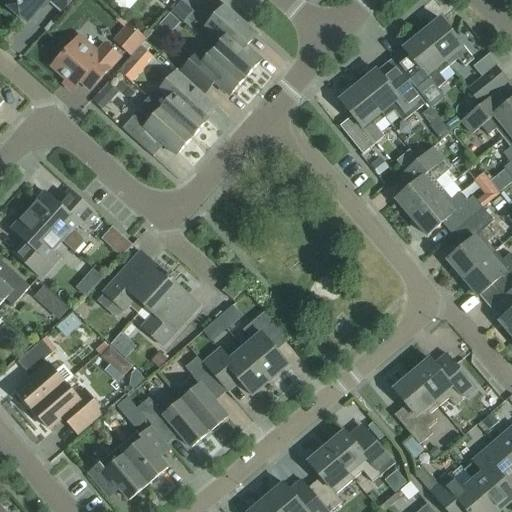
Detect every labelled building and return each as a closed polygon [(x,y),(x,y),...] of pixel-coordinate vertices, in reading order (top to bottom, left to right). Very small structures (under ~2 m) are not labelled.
[(1,0),(27,23),(47,0),(49,0),(62,11),(71,0),(1,0)] [(116,0),(113,3),(126,14),(138,0),(116,0)] [(184,0),(174,13),(185,23),(202,3),(198,0),(184,0)] [(257,35),(224,6),(205,27),(211,32),(222,42),(214,51),(246,79),(262,61),(247,48),(257,35)] [(112,41),(131,57),(132,58),(141,47),(148,40),(119,15),(115,20),(124,27),(112,41)] [(422,35),(449,68),(458,60),(464,68),(474,60),(441,20),(422,35)] [(440,75),(449,68),(422,35),(404,50),(416,65),(403,75),(426,103),(430,108),(443,98),(437,90),(446,83),(440,75)] [(98,50),(81,36),(52,67),(75,88),(81,82),(91,91),(120,58),(106,45),(104,43),(98,50)] [(151,56),(141,47),(132,58),(131,57),(118,71),(129,81),(151,56)] [(178,70),(177,71),(204,95),(215,83),(230,97),(246,79),(214,51),(206,59),(199,52),(180,73),(178,70)] [(403,51),(392,59),(403,73),(415,64),(403,51)] [(389,84),(402,74),(391,60),(378,70),(389,84)] [(480,105),(508,82),(496,68),(468,91),(480,105)] [(204,95),(177,71),(159,91),(154,92),(148,99),(193,139),(194,138),(193,137),(208,120),(201,114),(212,102),(204,95)] [(426,103),(403,75),(389,86),(377,71),(359,86),(385,119),(394,111),(403,122),(424,105),(426,103)] [(376,126),(385,119),(359,86),(340,101),(355,120),(344,129),(341,126),(340,127),(363,155),(385,137),(376,126)] [(496,94),(461,122),(472,135),(481,128),(488,136),(496,130),(504,139),(511,132),(511,101),(506,106),(496,94)] [(192,140),(193,139),(148,99),(139,108),(142,111),(135,118),(133,117),(122,130),(153,158),(154,157),(148,151),(158,140),(176,156),(192,139),(192,140)] [(456,118),(445,127),(450,133),(461,124),(456,118)] [(511,132),(504,139),(511,148),(503,154),(511,164),(504,169),(511,178),(511,132)] [(412,218),(444,191),(436,181),(450,170),(432,149),(401,175),(401,176),(405,173),(415,184),(396,200),(412,218)] [(482,167),(499,159),(495,151),(478,159),(482,167)] [(45,193),(28,211),(75,253),(83,244),(83,239),(73,230),(78,225),(85,231),(98,217),(70,191),(62,200),(66,204),(62,208),(45,193)] [(444,191),(412,218),(427,236),(446,220),(456,232),(456,233),(484,209),(473,197),(467,202),(459,193),(452,199),(444,191)] [(463,279),(496,252),(488,242),(495,236),(487,226),(494,221),(484,209),(456,233),(466,244),(448,260),(463,279)] [(62,242),(28,211),(12,230),(25,242),(14,254),(41,279),(61,257),(54,251),(62,242)] [(132,245),(122,236),(111,249),(121,258),(132,245)] [(497,281),(508,294),(511,290),(511,255),(511,254),(503,260),(496,252),(463,279),(479,297),(497,281)] [(130,306),(139,314),(145,307),(171,279),(169,277),(141,253),(104,293),(125,312),(130,306)] [(0,305),(5,300),(13,307),(30,288),(6,266),(5,266),(9,269),(0,279),(0,305)] [(171,279),(145,307),(154,315),(142,328),(163,347),(200,306),(172,281),(173,280),(171,279)] [(223,292),(233,301),(240,293),(229,284),(223,292)] [(508,294),(511,298),(511,311),(500,322),(511,336),(511,290),(508,294)] [(52,293),(36,305),(45,317),(61,304),(52,293)] [(273,347),(285,337),(265,312),(243,331),(252,341),(243,349),(270,381),(289,366),(273,347)] [(52,329),(56,341),(73,335),(68,323),(52,329)] [(33,411),(65,384),(73,377),(63,366),(55,372),(45,360),(53,354),(42,341),(18,362),(18,363),(22,360),(35,376),(17,392),(33,411)] [(100,358),(123,378),(133,367),(110,347),(100,358)] [(224,389),(225,388),(237,378),(252,397),(270,381),(243,349),(234,357),(228,349),(223,353),(221,350),(203,364),(224,389)] [(476,389),(446,353),(434,364),(430,359),(412,375),(439,407),(448,400),(455,407),(476,389)] [(212,399),(224,389),(203,364),(198,358),(185,368),(194,378),(186,384),(193,392),(182,401),(210,433),(228,418),(212,399)] [(410,409),(398,419),(420,445),(433,434),(429,430),(437,422),(431,415),(439,407),(412,375),(394,391),(410,409)] [(76,396),(65,384),(33,411),(49,431),(64,418),(77,434),(104,413),(83,389),(76,396)] [(164,440),(175,430),(191,449),(210,433),(182,401),(172,410),(165,402),(158,408),(149,399),(137,409),(139,411),(147,421),(164,440)] [(345,432),(327,447),(354,480),(363,472),(372,483),(394,465),(360,426),(348,436),(345,432)] [(157,455),(167,447),(151,428),(141,437),(138,433),(118,449),(149,485),(168,469),(157,455)] [(507,434),(494,444),(511,464),(511,428),(506,433),(507,434)] [(420,445),(412,436),(402,444),(409,452),(410,453),(415,459),(425,451),(420,445)] [(511,489),(509,486),(511,482),(511,464),(494,444),(473,462),(483,473),(473,482),(499,511),(511,501),(511,489)] [(324,481),(312,492),(329,511),(331,511),(343,503),(336,495),(354,480),(327,447),(308,463),(324,481)] [(149,485),(118,449),(89,474),(109,498),(119,490),(129,501),(149,485)] [(451,476),(431,493),(447,511),(499,511),(473,482),(464,490),(451,476)] [(284,484),(266,499),(276,511),(328,511),(301,479),(289,490),(284,484)] [(385,511),(407,511),(420,505),(411,489),(381,505),(385,511)] [(276,511),(266,499),(250,511),(276,511)]
